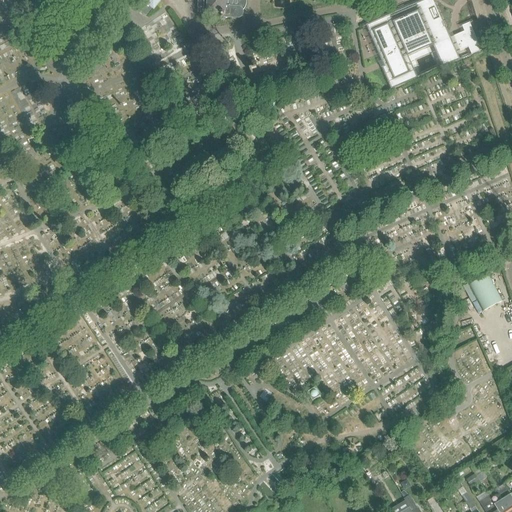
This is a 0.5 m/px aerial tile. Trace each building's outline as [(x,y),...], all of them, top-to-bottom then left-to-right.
[(153,11),(160,1),(158,0),(142,0),(141,1),(143,3),(137,10),(145,17),(151,9),(153,11)] [(199,0),(199,12),(209,13),(209,12),(222,13),(221,19),(225,19),(225,18),(237,18),(239,18),(241,17),(242,15),(242,13),(242,11),(241,9),(239,8),(238,7),(225,7),(225,0),(199,0)] [(394,13),(366,25),(384,67),(381,68),(391,90),(421,77),(421,76),(417,78),(408,57),(433,46),(443,67),(439,69),(462,59),(462,58),(460,60),(457,53),(470,47),(478,43),(472,29),(451,38),(434,0),(424,0),(412,6),(416,5),(419,12),(394,23),(390,16),(394,14),(394,13)] [(273,114),(276,103),(267,101),(264,111),(273,114)] [(488,275),(469,285),(483,312),(502,301),(488,275)] [(322,395),(316,387),(307,393),(313,402),(322,395)] [(485,456),(469,466),(474,473),(482,468),(490,463),(485,456)] [(488,478),(482,468),(474,473),(475,474),(479,481),(480,483),(488,478)] [(479,481),(475,474),(466,480),(471,487),(479,481)] [(455,493),(463,488),(461,484),(453,489),(455,493)] [(478,511),(467,494),(462,497),(470,510),(471,511),(478,511)] [(417,508),(415,504),(410,496),(404,499),(410,508),(412,511),(420,511),(418,507),(417,508)] [(510,511),(503,500),(501,502),(496,496),(492,499),(491,500),(492,501),(495,506),(499,511),(510,511)]
